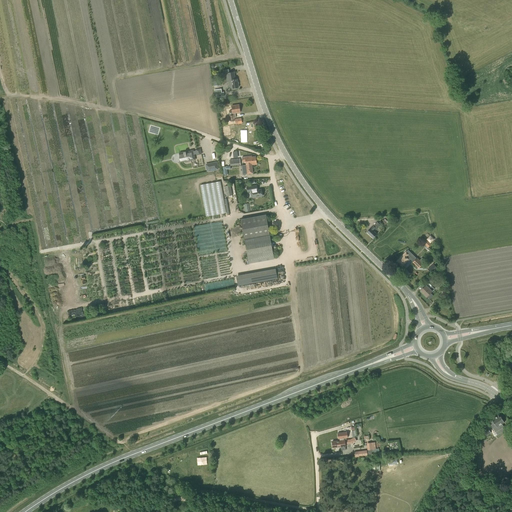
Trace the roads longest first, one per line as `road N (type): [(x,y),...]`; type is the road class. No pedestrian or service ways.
road 1 (primary): [(26,511),(119,458),(416,348)]
road 2 (track): [(271,158),(131,114),(8,95)]
road 3 (tertiary): [(325,212),(285,157),(230,0)]
road 4 (track): [(299,372),(271,158),(283,152)]
road 5 (track): [(157,511),(200,491),(317,511)]
road 6 (tertiary): [(425,328),(411,297),(325,212)]
road 7 (unknown): [(280,209),(235,214),(230,230),(243,265),(287,258)]
